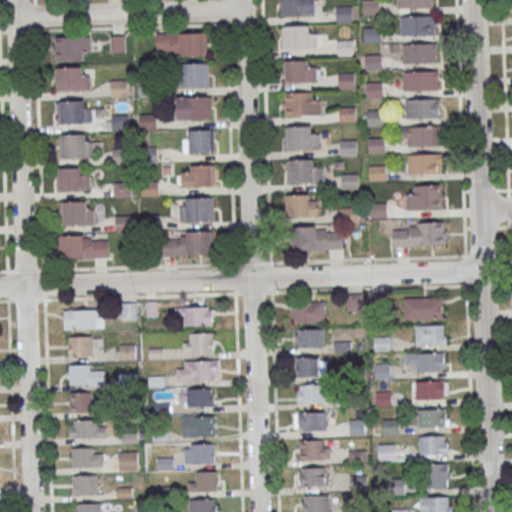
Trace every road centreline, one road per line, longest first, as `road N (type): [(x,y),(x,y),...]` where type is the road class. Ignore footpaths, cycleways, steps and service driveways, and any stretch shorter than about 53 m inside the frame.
road 1 (residential): [(492,511),(471,0)]
road 2 (residential): [(31,511),(14,0)]
road 3 (residential): [(258,511),(241,0)]
road 4 (residential): [(482,271),(0,287)]
road 5 (residential): [(242,10),(15,17)]
